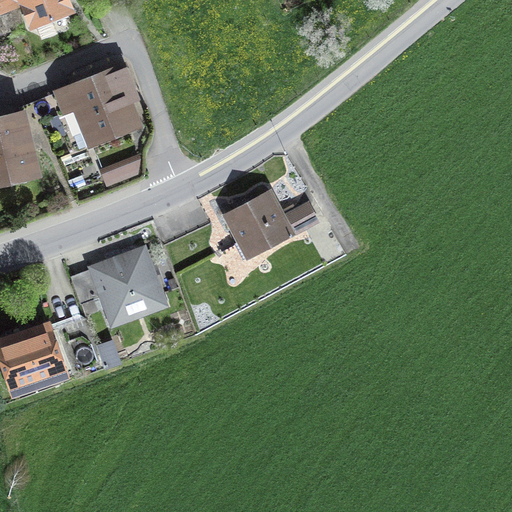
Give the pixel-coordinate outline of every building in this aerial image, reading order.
[(0,0),(0,8),(14,3),(12,0),(0,0)] [(23,0),(33,23),(68,9),(64,0),(23,0)] [(84,119),(93,141),(135,124),(114,73),(59,94),(71,125),(84,119)] [(0,121),(0,174),(20,170),(21,174),(34,171),(21,117),(0,121)] [(137,157),(102,171),(108,187),(143,172),(137,157)] [(234,243),(243,260),(315,221),(307,205),(284,218),(270,192),(225,215),(239,241),(234,243)] [(103,296),(113,321),(141,310),(142,313),(164,304),(144,249),(92,268),(93,270),(72,279),(81,304),(85,314),(98,310),(94,299),(103,296)] [(87,321),(58,331),(73,374),(103,363),(98,348),(87,321)] [(0,365),(9,363),(17,387),(60,373),(45,330),(3,344),(1,340),(0,339),(0,365)] [(103,346),(98,348),(103,363),(105,369),(117,364),(114,355),(115,355),(110,342),(103,345),(103,346)]
